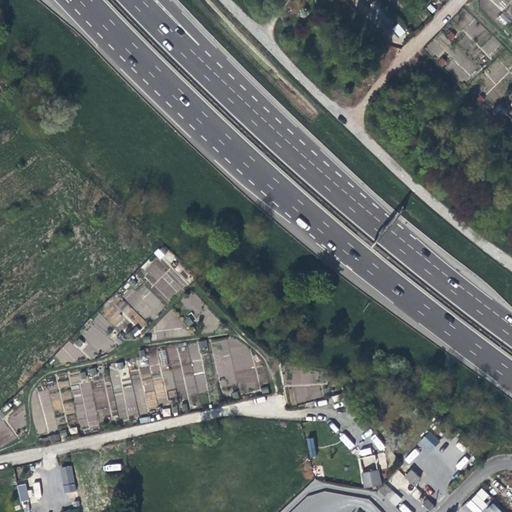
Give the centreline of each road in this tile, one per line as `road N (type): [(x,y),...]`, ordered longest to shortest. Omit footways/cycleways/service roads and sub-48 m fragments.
road 1 (motorway): [(86,0),(274,184),(511,375)]
road 2 (track): [(0,458),(278,396)]
road 3 (motorway): [(511,332),(298,155)]
road 4 (motorway): [(298,155),(137,0)]
road 5 (motorway): [(298,155),(165,0)]
